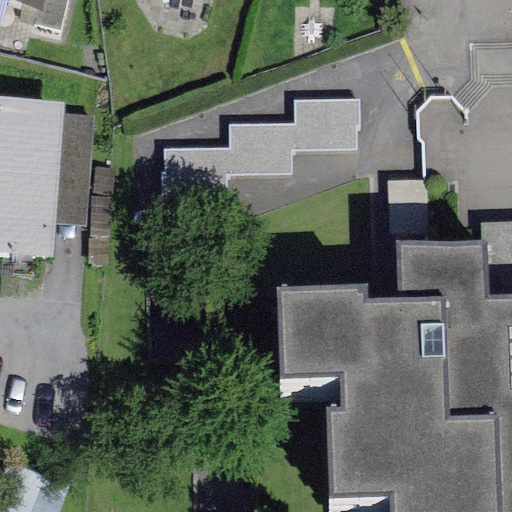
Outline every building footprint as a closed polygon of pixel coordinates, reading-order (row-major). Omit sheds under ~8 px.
[(0,0),(0,8),(50,21),(54,0),(0,0)] [(233,147),(165,147),(165,191),(365,191),(365,98),(298,97),(298,123),(233,123),(233,147)] [(0,107),(0,266),(59,271),(63,225),(94,228),(103,116),(0,107)] [(392,185),(396,235),(428,232),(424,182),(392,185)] [(511,511),(511,227),(490,228),(491,260),(399,262),(402,323),(372,325),(371,310),(278,314),(282,407),(342,403),(343,433),(328,434),(330,511),(511,511)]
